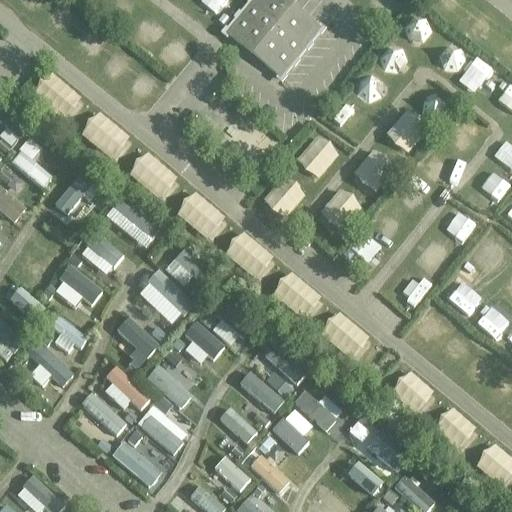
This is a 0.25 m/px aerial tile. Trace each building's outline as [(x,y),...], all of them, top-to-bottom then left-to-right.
[(64,0),(55,0),(51,6),(75,21),(82,11),(64,0)] [(212,0),(225,11),(235,0),(212,0)] [(226,31),(220,37),(226,42),(228,40),(277,80),(275,82),(281,87),(286,81),(285,79),(292,70),(294,71),(300,65),(298,63),(306,54),(308,55),(313,49),(311,47),(319,38),(321,39),(326,33),(320,28),(318,30),(280,0),(253,0),(250,0),(246,6),(248,7),(240,16),(239,15),(233,22),(235,23),(227,32),(226,31)] [(415,35),(434,23),(422,6),(404,19),(415,35)] [(384,63),(404,61),(402,40),(381,43),(384,63)] [(476,46),(469,56),(493,73),(500,64),(476,46)] [(154,69),(143,89),(157,96),(167,76),(154,69)] [(369,95),(383,85),(375,74),(360,84),(369,95)] [(346,97),(340,113),(357,120),(363,104),(346,97)] [(428,101),(430,111),(449,108),(447,97),(428,101)] [(30,131),(0,105),(0,127),(20,144),(30,131)] [(35,135),(29,142),(39,150),(45,144),(35,135)] [(302,148),(318,161),(328,149),(312,136),(302,148)] [(1,142),(0,143),(0,152),(6,157),(11,151),(1,142)] [(53,183),(21,156),(12,167),(44,194),(53,183)] [(380,180),(393,169),(381,156),(368,167),(380,180)] [(293,179),(303,171),(292,159),(283,167),(293,179)] [(499,194),(511,180),(511,172),(500,161),(483,178),(499,194)] [(2,172),(0,174),(0,181),(6,187),(12,180),(2,172)] [(68,219),(94,187),(81,177),(55,209),(68,219)] [(361,201),(373,192),(366,181),(353,189),(361,201)] [(268,185),(258,199),(276,212),(286,198),(268,185)] [(27,214),(0,192),(0,213),(16,227),(27,214)] [(104,194),(96,204),(102,209),(110,198),(104,194)] [(161,232),(123,201),(113,214),(151,245),(161,232)] [(340,227),(352,215),(340,203),(327,215),(340,227)] [(480,231),(471,250),(490,259),(499,240),(480,231)] [(163,233),(156,242),(162,247),(170,238),(163,233)] [(372,264),(383,252),(360,233),(349,246),(372,264)] [(51,273),(69,243),(58,236),(39,266),(51,273)] [(122,261),(98,240),(88,252),(113,273),(122,261)] [(216,281),(185,254),(174,267),(206,293),(216,281)] [(73,258),(67,264),(76,271),(81,265),(73,258)] [(414,262),(401,287),(421,297),(434,272),(414,262)] [(24,266),(14,278),(26,287),(31,280),(35,275),(24,266)] [(102,299),(70,273),(60,286),(91,312),(102,299)] [(469,308),(483,293),(460,274),(447,289),(469,308)] [(195,311),(159,277),(148,288),(184,323),(195,311)] [(31,280),(26,287),(35,294),(40,287),(31,280)] [(48,288),(40,298),(47,304),(55,294),(48,288)] [(46,317),(21,296),(11,308),(36,329),(46,317)] [(256,331),(224,304),(214,317),(245,343),(256,331)] [(205,316),(198,323),(208,331),(214,324),(205,316)] [(88,343),(59,323),(52,333),(81,353),(88,343)] [(160,352),(129,324),(118,336),(138,354),(130,363),(141,373),(160,352)] [(23,345),(0,325),(0,346),(13,357),(23,345)] [(226,352),(196,328),(186,341),(216,365),(226,352)] [(157,330),(150,336),(160,345),(166,338),(157,330)] [(178,342),(172,349),(178,354),(184,348),(178,342)] [(73,379),(36,347),(25,360),(62,392),(73,379)] [(307,377),(276,351),(265,364),(296,390),(307,377)] [(172,353),(165,361),(175,369),(182,362),(172,353)] [(130,368),(124,374),(130,380),(136,374),(130,368)] [(16,370),(10,377),(23,388),(29,381),(16,370)] [(151,404),(116,373),(106,385),(141,416),(151,404)] [(404,395),(417,385),(407,373),(394,384),(404,395)] [(193,403),(159,374),(149,385),(182,415),(193,403)] [(284,408),(249,378),(239,389),(275,419),(284,408)] [(317,381),(309,391),(320,400),(328,391),(317,381)] [(284,386),(276,395),(285,402),(293,394),(284,386)] [(337,424),(305,398),(295,410),(326,437),(337,424)] [(126,430),(92,399),(82,411),(116,441),(126,430)] [(161,400),(152,410),(163,419),(171,409),(161,400)] [(130,414),(124,421),(131,427),(137,421),(130,414)] [(259,438),(231,414),(220,426),(248,450),(259,438)] [(453,414),(446,421),(458,434),(465,427),(453,414)] [(259,415),(253,421),(263,430),(269,423),(259,415)] [(362,419),(357,426),(365,432),(370,426),(362,419)] [(183,449),(151,424),(143,434),(175,460),(183,449)] [(309,448),(284,426),(274,436),(299,459),(309,448)] [(416,456),(385,431),(367,454),(398,478),(416,456)] [(135,434),(126,443),(133,449),(142,440),(135,434)] [(208,458),(219,438),(211,434),(200,454),(208,458)] [(482,438),(472,445),(482,459),(492,451),(482,438)] [(268,440),(258,451),(264,458),(275,447),(268,440)] [(103,442),(97,449),(107,457),(113,450),(103,442)] [(236,448),(230,455),(238,461),(244,454),(236,448)] [(161,480),(124,449),(113,462),(150,493),(161,480)] [(511,464),(503,457),(495,468),(506,475),(511,466),(511,464)] [(250,485),(225,462),(214,474),(240,497),(250,485)] [(291,488),(260,462),(249,474),(281,500),(291,488)] [(419,462),(413,470),(423,479),(430,471),(419,462)] [(384,491),(360,470),(349,482),(373,503),(384,491)] [(65,511),(66,511),(33,482),(22,493),(43,511),(65,511)] [(432,511),(436,508),(404,482),(394,495),(414,511),(432,511)] [(263,489),(256,495),(262,500),(268,493),(263,489)] [(227,490),(221,497),(230,505),(236,498),(227,490)] [(223,511),(202,493),(192,504),(201,511),(223,511)] [(350,511),(328,493),(317,506),(324,511),(350,511)] [(389,493),(382,501),(390,508),(397,500),(389,493)] [(359,499),(353,506),(360,511),(365,511),(369,508),(359,499)]
